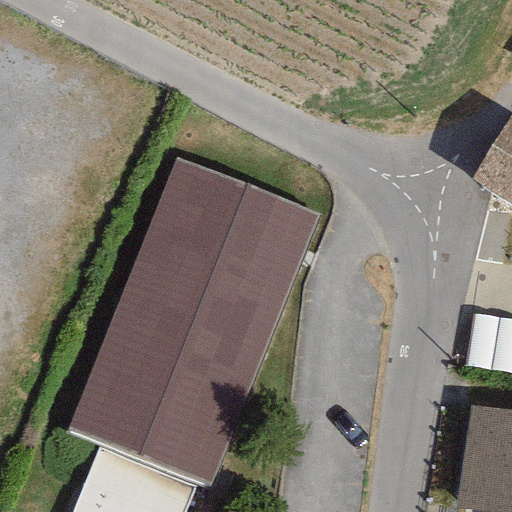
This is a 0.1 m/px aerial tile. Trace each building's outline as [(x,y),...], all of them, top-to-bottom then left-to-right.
[(511,118),(508,116),(469,180),(511,206),(511,118)] [(318,218),(175,160),(63,431),(97,445),(193,484),(206,490),(318,218)] [(511,321),(471,316),(463,366),(511,373),(511,321)] [(511,511),(511,414),(469,409),(456,508),(488,511),(511,511)] [(181,511),(193,484),(97,445),(69,511),(181,511)]
